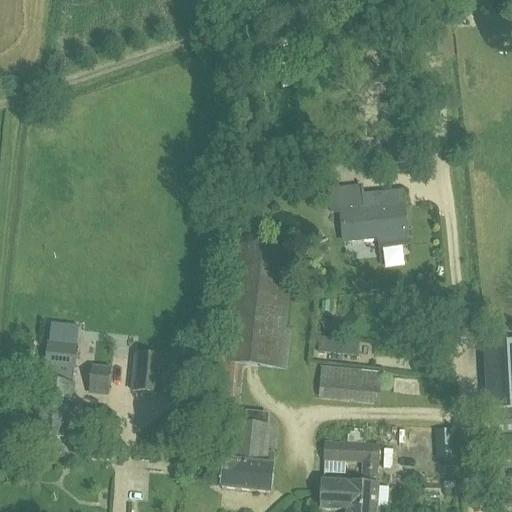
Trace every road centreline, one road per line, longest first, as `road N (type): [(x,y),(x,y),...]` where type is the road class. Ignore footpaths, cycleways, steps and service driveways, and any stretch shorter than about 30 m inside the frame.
road 1 (track): [(475,511),(434,0)]
road 2 (track): [(272,0),(268,19),(30,92)]
